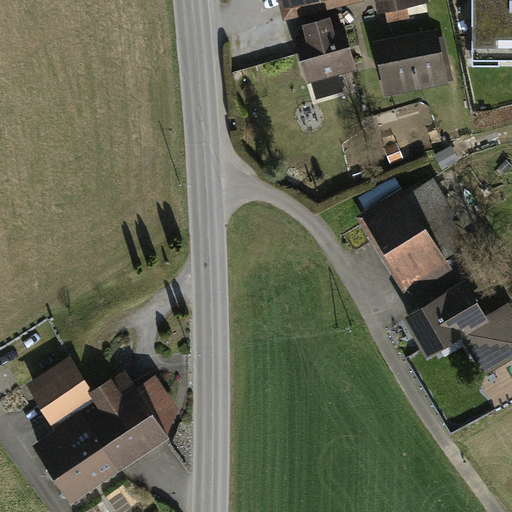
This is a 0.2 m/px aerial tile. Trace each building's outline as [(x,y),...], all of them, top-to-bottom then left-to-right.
[(511,0),(472,0),(472,49),(511,49),(511,0)] [(299,38),(309,76),(352,64),(336,9),(305,17),(310,35),(299,38)] [(436,36),(384,47),(393,89),(444,79),(436,36)] [(369,218),(407,277),(459,245),(421,186),(369,218)] [(464,286),(408,318),(427,349),(459,331),(482,317),(464,286)] [(482,317),(459,331),(483,373),(511,356),(511,311),(507,303),(482,317)] [(67,436),(41,452),(69,495),(165,433),(173,411),(153,379),(122,399),(109,381),(92,393),(75,366),(37,390),(67,436)]
